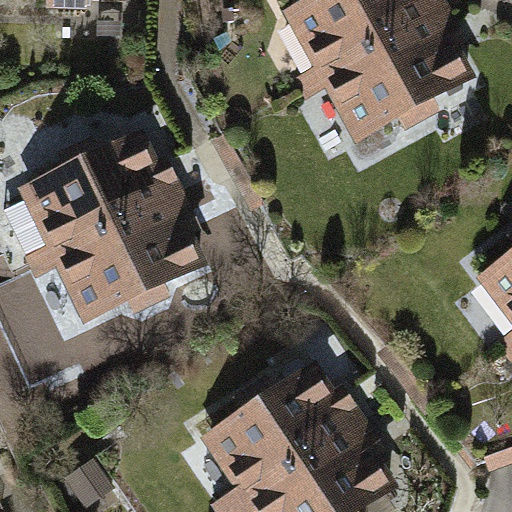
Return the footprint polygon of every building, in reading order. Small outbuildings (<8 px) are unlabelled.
[(49,0),(50,2),(55,10),(80,10),(85,3),(85,0),(49,0)] [(315,0),(294,12),(328,74),(446,9),(441,0),(426,0),(425,1),(424,0),(315,0)] [(446,9),(328,74),(362,136),(399,116),(404,125),(412,126),(432,115),(434,107),(430,99),(468,79),(441,31),(455,24),(446,9)] [(161,186),(137,139),(99,156),(96,148),(86,145),(66,155),(63,163),(67,171),(29,190),(33,197),(5,211),(25,255),(54,243),(60,254),(181,195),(174,180),(161,186)] [(181,195),(60,254),(90,318),(129,299),(132,306),(165,291),(161,284),(199,266),(176,218),(189,212),(181,195)] [(511,257),(487,277),(511,309),(511,257)] [(341,415),(310,370),(276,393),(270,386),(262,384),(242,397),(241,406),(246,413),(212,436),(251,496),(362,421),(352,407),(341,415)] [(362,421),(251,496),(261,511),(355,511),(389,488),(360,444),(372,435),(362,421)]
